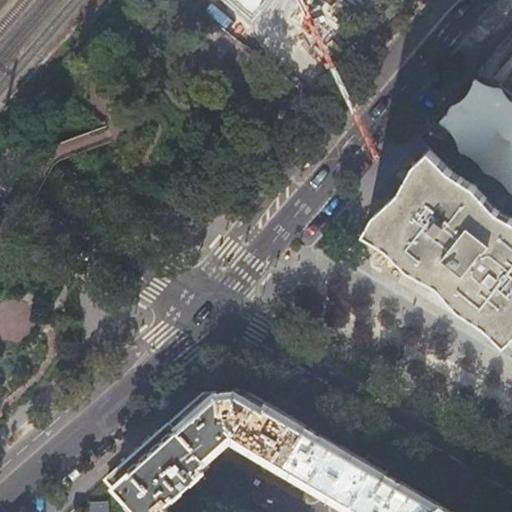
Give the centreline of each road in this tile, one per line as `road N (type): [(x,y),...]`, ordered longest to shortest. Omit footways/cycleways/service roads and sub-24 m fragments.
road 1 (secondary): [(477,0),(211,308)]
road 2 (secondary): [(511,488),(211,308)]
road 3 (secondary): [(211,308),(0,493)]
road 4 (secondary): [(211,308),(0,193)]
